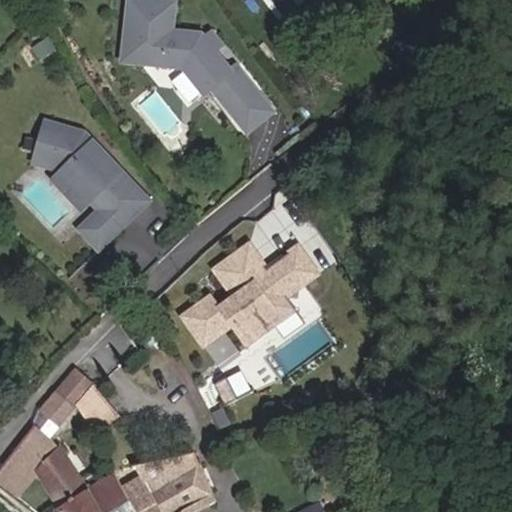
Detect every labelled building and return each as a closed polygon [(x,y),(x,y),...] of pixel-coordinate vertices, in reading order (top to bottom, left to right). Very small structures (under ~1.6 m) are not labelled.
[(228,120),(253,99),(231,74),(226,79),(209,60),(198,46),(195,43),(166,35),(174,7),(145,0),(128,0),(114,57),(175,73),(196,98),(204,92),(228,120)] [(209,60),(217,53),(206,40),(198,46),(209,60)] [(269,118),(253,99),(228,120),(244,139),(269,118)] [(45,123),(33,162),(61,171),(87,201),(97,214),(75,232),(93,252),(115,234),(102,218),(110,212),(123,227),(146,207),(86,136),(45,123)] [(61,171),(51,179),(77,210),(87,201),(61,171)] [(110,212),(102,218),(115,234),(123,227),(110,212)] [(264,267),(247,243),(213,268),(233,295),(218,306),(210,294),(182,315),(202,343),(231,322),(246,342),(294,307),(284,294),(315,271),(296,244),(264,267)] [(222,366),(245,353),(232,331),(210,343),(222,366)] [(60,427),(105,376),(87,360),(74,375),(42,411),(60,427)] [(239,370),(219,386),(231,401),(251,386),(239,370)] [(40,412),(34,425),(50,439),(60,427),(42,411),(40,412)] [(34,425),(0,468),(0,482),(19,497),(41,476),(62,509),(93,491),(85,479),(66,453),(50,439),(34,425)] [(171,481),(180,476),(169,459),(163,460),(135,466),(151,494),(171,481)] [(186,511),(171,481),(151,494),(135,466),(118,476),(137,510),(137,511),(186,511)] [(62,509),(64,511),(133,511),(137,510),(118,476),(93,491),(62,509)] [(296,511),(318,511),(314,502),(296,511)]
